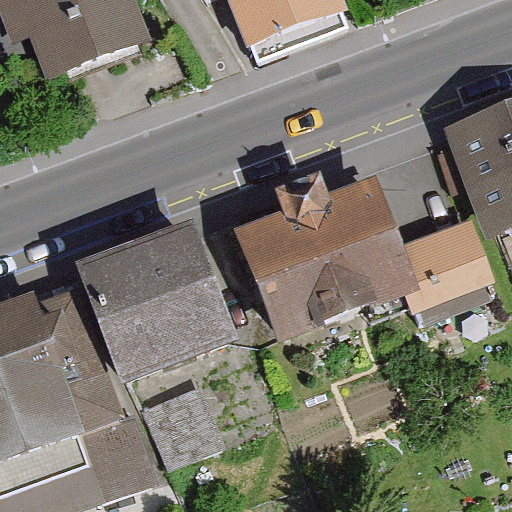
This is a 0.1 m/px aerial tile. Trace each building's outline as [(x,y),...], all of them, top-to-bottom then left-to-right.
[(132,0),(16,0),(0,6),(0,17),(13,52),(33,45),(49,87),(151,49),(132,0)] [(223,0),(227,0),(248,50),(350,9),(346,0),(214,0),(215,3),(223,0)] [(511,111),(446,137),(485,256),(511,246),(511,111)] [(372,166),(231,219),(278,346),(407,299),(415,321),(496,291),(470,223),(403,248),(372,166)] [(194,249),(82,289),(123,404),(235,364),(194,249)] [(0,511),(92,511),(161,487),(136,418),(120,424),(73,298),(0,324),(0,511)] [(201,396),(147,418),(171,475),(225,453),(201,396)]
